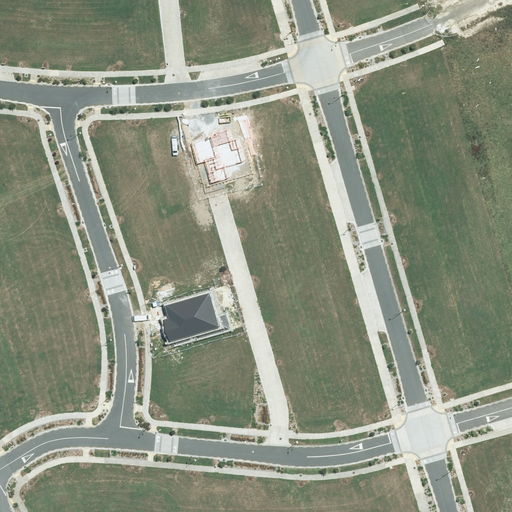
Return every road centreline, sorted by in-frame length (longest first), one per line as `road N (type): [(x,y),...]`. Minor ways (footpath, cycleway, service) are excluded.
road 1 (residential): [(320,62),(424,432)]
road 2 (residential): [(58,95),(124,333),(123,436)]
road 3 (residential): [(283,453),(218,198)]
road 4 (residential): [(320,62),(475,0)]
road 5 (residential): [(123,436),(283,453)]
road 6 (residential): [(283,453),(343,452),(424,432)]
road 7 (residential): [(182,88),(320,62)]
road 8 (residential): [(0,470),(51,442),(123,436)]
road 9 (residential): [(58,95),(182,88)]
